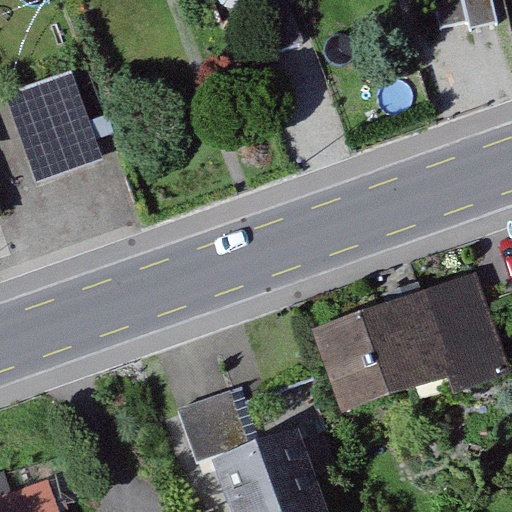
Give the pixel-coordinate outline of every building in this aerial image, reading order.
[(437,0),(443,33),(498,23),(494,0),(437,0)] [(76,74),(9,98),(42,191),(109,168),(76,74)] [(0,173),(0,210),(12,207),(0,173)] [(475,279),(323,332),(357,428),(509,374),(475,279)] [(331,511),(306,438),(218,469),(232,511),(331,511)] [(0,511),(65,511),(58,480),(0,494),(0,511)]
